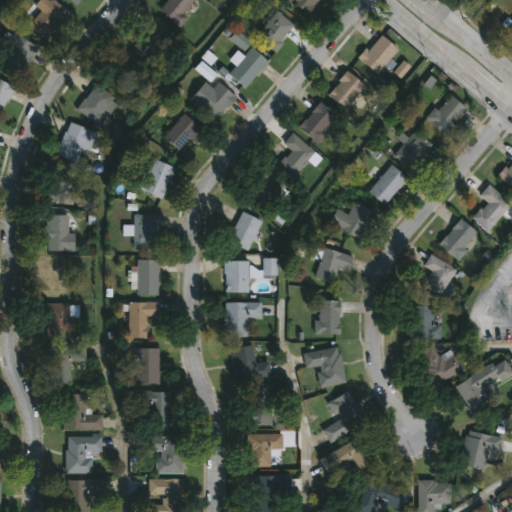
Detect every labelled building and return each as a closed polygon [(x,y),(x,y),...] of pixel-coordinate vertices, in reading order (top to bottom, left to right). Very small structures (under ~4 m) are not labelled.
[(52,0),(67,15),(44,39),(28,24),(40,12),(34,6),(40,0),(52,0)] [(193,0),(176,23),(159,10),(166,0),(193,0)] [(320,0),(306,14),(292,0),(320,0)] [(294,27),(271,51),(255,35),(278,11),(294,27)] [(175,38),(152,61),(133,43),(155,19),(175,38)] [(511,45),(499,35),(511,19),(511,45)] [(38,48),(18,77),(0,64),(0,51),(14,31),(38,48)] [(377,74),(359,58),(380,33),(398,49),(377,74)] [(244,56),(250,47),(266,58),(248,87),(228,75),(235,65),(229,61),(236,50),(244,56)] [(113,77),(130,58),(144,71),(127,90),(113,77)] [(328,96),(347,71),(365,85),(346,110),(328,96)] [(0,80),(14,87),(0,113),(0,80)] [(212,88),(217,82),(236,96),(217,120),(191,99),(204,82),(212,88)] [(77,109),(95,84),(116,99),(99,124),(77,109)] [(443,134),(427,117),(452,95),(468,112),(443,134)] [(298,126),(322,102),(340,120),(317,144),(298,126)] [(205,132),(197,142),(190,136),(179,150),(164,137),(184,113),(205,132)] [(55,153),(70,122),(90,131),(75,163),(55,153)] [(433,147),(411,170),(394,153),(417,130),(433,147)] [(291,150),(283,143),(293,132),(319,156),(312,163),(309,160),(292,179),(277,166),(291,150)] [(160,199),(138,188),(153,158),(175,169),(160,199)] [(511,188),(499,176),(511,161),(511,188)] [(408,179),(384,206),(368,192),(391,164),(408,179)] [(69,204),(46,200),(51,166),(74,170),(69,204)] [(253,179),(264,167),(286,187),(267,208),(251,194),(259,185),(253,179)] [(473,220),(487,202),(480,196),(488,185),(511,203),(488,232),(473,220)] [(348,214),(355,201),(375,212),(360,240),(329,223),(337,208),(348,214)] [(261,220),(247,249),(228,240),(243,212),(261,220)] [(68,214),(68,251),(45,251),(45,214),(68,214)] [(133,247),(133,214),(155,214),(155,247),(133,247)] [(478,234),(457,259),(439,244),(460,219),(478,234)] [(338,268),(334,283),(315,278),(321,248),(352,255),(349,271),(338,268)] [(432,272),(423,266),(432,254),(457,271),(439,297),(423,286),(432,272)] [(42,295),(42,260),(65,260),(65,295),(42,295)] [(158,260),(158,295),(137,295),(137,260),(158,260)] [(248,260),(248,293),(225,293),(225,260),(248,260)] [(340,301),(340,334),(315,334),(315,321),(318,321),(318,301),(340,301)] [(129,338),(129,303),(158,303),(158,317),(148,317),(148,338),(129,338)] [(248,337),(224,337),(224,303),(261,303),(261,319),(248,319),(248,337)] [(73,304),(73,338),(46,338),(46,304),(73,304)] [(440,339),(412,339),(412,306),(434,306),(434,324),(440,324),(440,339)] [(269,362),(271,378),(235,382),(231,348),(252,345),(254,364),(269,362)] [(51,385),(51,347),(85,347),(85,362),(70,362),(71,384),(51,385)] [(303,353),(339,347),(345,383),(319,387),(316,367),(306,369),(303,353)] [(159,349),(159,385),(130,385),(130,349),(159,349)] [(433,385),(422,364),(450,349),(461,370),(433,385)] [(455,385),(502,357),(511,373),(482,390),(490,404),(473,414),(455,385)] [(277,407),(267,407),(267,425),(247,425),(247,387),(277,387),(277,407)] [(365,424),(328,442),(322,429),(337,422),(328,402),(349,391),(365,424)] [(170,392),(170,429),(143,429),(143,392),(170,392)] [(87,394),(87,414),(101,414),(101,430),(61,430),(61,394),(87,394)] [(501,438),(498,452),(488,450),(484,470),(460,464),(468,430),(501,438)] [(281,450),(247,450),(247,434),(281,434),(281,450)] [(65,473),(65,436),(101,436),(101,452),(91,452),(92,473),(65,473)] [(152,437),(182,437),(182,474),(152,474),(152,437)] [(327,474),(319,459),(361,438),(373,463),(359,470),(354,461),(327,474)] [(368,477),(408,492),(401,511),(376,503),(372,511),(361,511),(356,510),(368,477)] [(149,511),(149,504),(161,504),(161,496),(148,496),(148,479),(182,479),(182,511),(149,511)] [(66,511),(66,480),(103,480),(103,494),(88,494),(88,511),(66,511)] [(450,503),(432,504),(432,511),(417,511),(417,482),(449,480),(450,503)]
